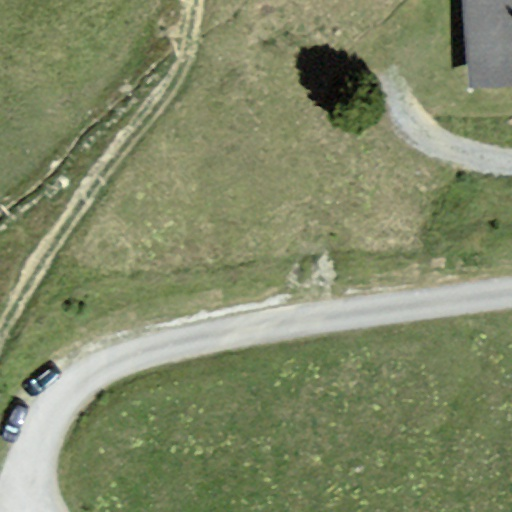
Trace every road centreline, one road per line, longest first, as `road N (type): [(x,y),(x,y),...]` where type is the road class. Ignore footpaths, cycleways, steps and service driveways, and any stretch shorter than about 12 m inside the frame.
road 1 (unclassified): [(17,511),(30,454),(53,407),(87,374),(150,349),(266,325),(511,296)]
road 2 (track): [(195,0),(187,59),(176,79),(58,235),(0,339)]
